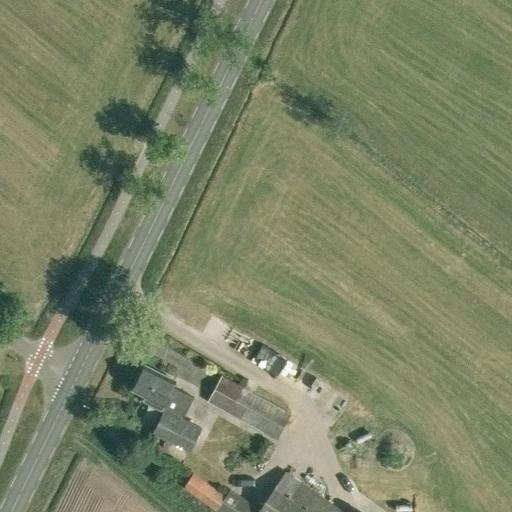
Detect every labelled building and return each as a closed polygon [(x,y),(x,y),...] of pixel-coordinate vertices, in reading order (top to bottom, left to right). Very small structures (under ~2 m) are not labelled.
[(199,324),(207,332),(221,318),(213,311),(199,324)] [(237,349),(259,360),(268,343),(245,332),(237,349)] [(188,450),(200,427),(183,418),(194,397),(173,387),(176,380),(145,365),(133,389),(146,396),(144,400),(164,410),(153,432),(188,450)] [(298,387),(324,400),(331,385),(306,372),(298,387)] [(250,390),(222,374),(207,401),(235,416),(250,390)] [(292,412),(250,390),(235,416),(277,439),(292,412)] [(345,511),(287,471),(268,498),(287,511),(345,511)] [(225,495),(193,473),(184,486),(215,508),(225,495)] [(225,495),(215,508),(216,508),(220,511),(228,511),(240,495),(230,489),(225,495)] [(258,511),(260,510),(240,495),(228,511),(258,511)] [(287,511),(268,498),(260,510),(258,511),(287,511)]
